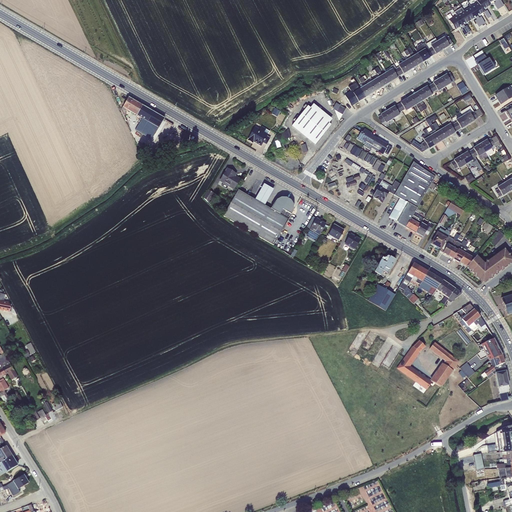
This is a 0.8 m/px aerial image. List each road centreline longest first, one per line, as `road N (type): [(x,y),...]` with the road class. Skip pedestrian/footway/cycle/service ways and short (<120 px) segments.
road 1 (secondary): [(298,186),(0,14)]
road 2 (unclassified): [(511,405),(487,409),(387,467),(274,511)]
road 3 (secondary): [(475,295),(298,186)]
